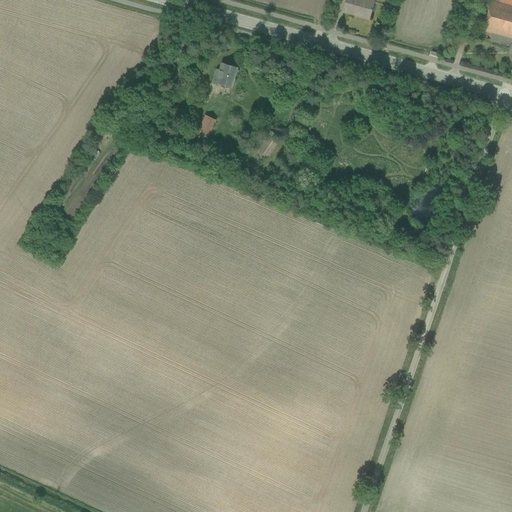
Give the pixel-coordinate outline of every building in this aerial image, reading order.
[(365,0),(346,0),(345,2),(343,12),(352,15),(353,12),(369,17),(371,12),(372,10),(374,2),(365,0)] [(511,0),(490,0),(483,28),(480,38),(509,46),(511,35),(511,0)] [(216,70),(214,80),(213,82),(231,88),(237,68),(221,64),(219,71),(216,70)] [(205,116),(196,134),(207,139),(216,121),(205,116)] [(256,152),(267,159),(280,138),(269,131),(256,152)]
